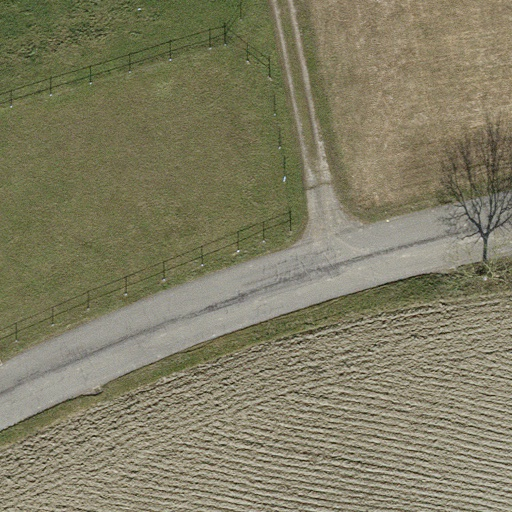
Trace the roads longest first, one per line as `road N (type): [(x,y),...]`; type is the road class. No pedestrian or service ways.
road 1 (tertiary): [(511,231),(341,269),(195,313),(0,399)]
road 2 (track): [(341,269),(282,0)]
